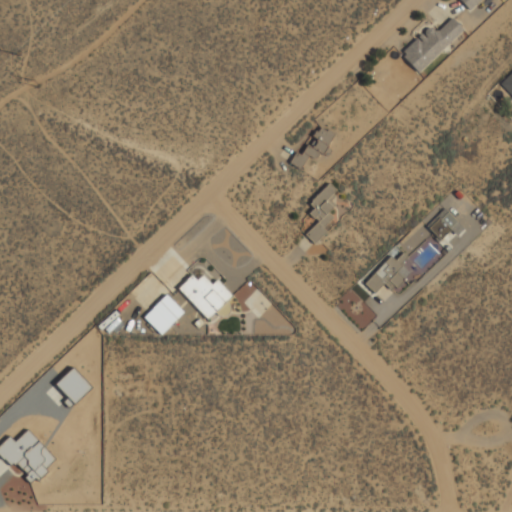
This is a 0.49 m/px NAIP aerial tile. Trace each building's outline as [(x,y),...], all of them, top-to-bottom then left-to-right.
[(479,0),(459,0),(469,10),(479,0)] [(418,72),(462,30),(451,18),(435,33),(429,27),(417,38),(416,38),(400,53),(418,72)] [(511,71),(499,84),(511,97),(511,71)] [(304,235),(310,241),(338,213),(327,202),(337,191),(328,183),(309,203),(314,208),(308,213),(317,222),(304,235)] [(435,237),(455,226),(447,212),(427,223),(435,237)] [(373,293),(383,283),(392,292),(409,273),(397,262),(396,263),(389,256),(363,284),(373,293)] [(178,290),(206,319),(231,296),(216,280),(211,285),(198,271),(178,290)] [(159,335),(183,313),(166,294),(142,317),(159,335)] [(54,384),(72,404),(90,387),(71,368),(54,384)] [(0,451),(30,484),(55,460),(26,430),(14,442),(8,436),(0,444),(0,451)]
